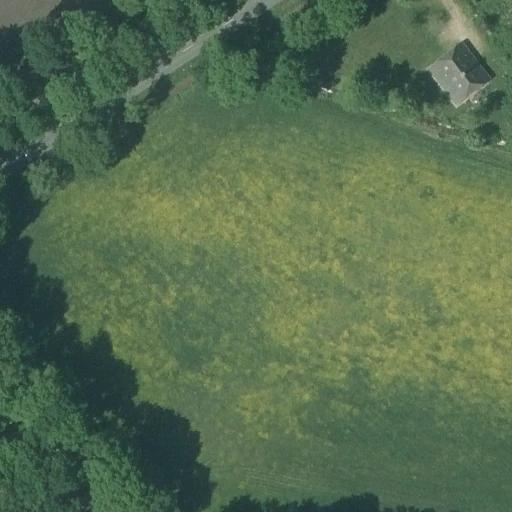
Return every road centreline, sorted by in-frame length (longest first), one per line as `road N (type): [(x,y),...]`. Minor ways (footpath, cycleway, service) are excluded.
road 1 (tertiary): [(0,168),(263,0)]
road 2 (track): [(0,436),(38,432),(124,511)]
